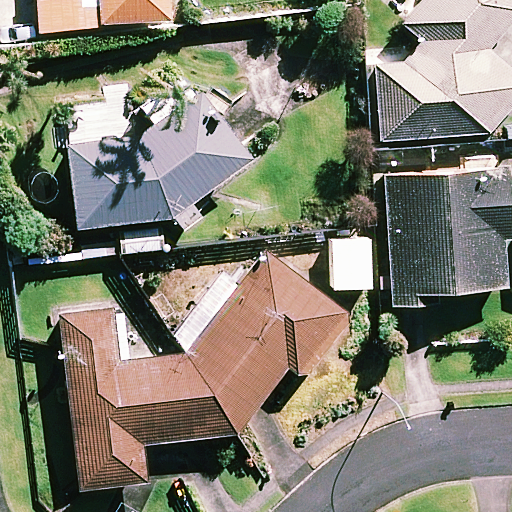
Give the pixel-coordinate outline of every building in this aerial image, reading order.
[(166,16),(165,0),(41,0),(42,22),(166,16)] [(406,50),(371,52),(377,135),(489,127),(511,97),(511,68),(485,43),(511,12),(511,0),(412,0),(398,16),(420,36),(406,50)] [(76,221),(172,209),(181,222),(200,206),(187,194),(247,149),(197,87),(153,118),(134,120),(130,94),(106,97),(109,123),(64,129),(76,221)] [(511,230),(508,160),(384,166),(390,300),(435,298),(435,284),(502,281),(500,231),(511,230)] [(368,282),(366,234),(330,235),(332,283),(368,282)] [(350,310),(261,243),(181,347),(116,355),(110,301),(57,308),(78,484),(144,476),(140,438),(233,427),(284,361),(301,374),(350,310)]
